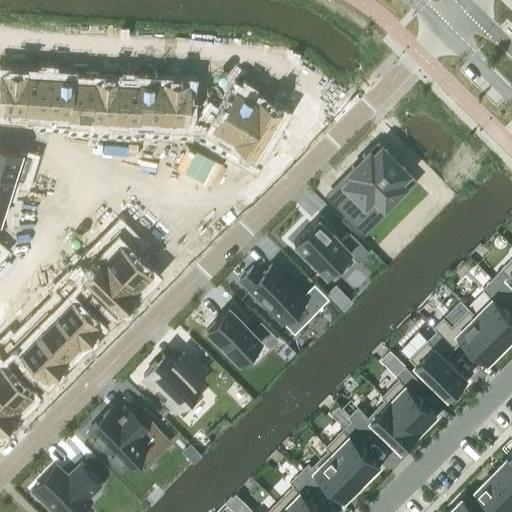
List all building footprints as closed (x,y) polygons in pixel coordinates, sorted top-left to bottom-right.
[(0,71),(0,74),(0,119),(23,121),(24,116),(23,116),(25,73),(0,71)] [(25,73),(23,116),(24,116),(44,117),(45,118),(48,74),(25,73)] [(44,117),(44,122),(69,124),(69,121),(68,121),(71,78),(72,78),(72,76),(48,74),(45,118),(44,117)] [(71,78),(68,121),(69,121),(90,123),(91,123),(93,79),(72,78),(71,78)] [(90,123),(89,127),(113,129),(116,81),(93,79),(91,123),(90,123)] [(139,82),(136,128),(137,128),(159,129),(162,81),(138,79),(138,82),(139,82)] [(116,81),(113,129),(137,130),(137,128),(136,128),(139,82),(138,82),(116,81)] [(162,81),(159,129),(184,131),(187,82),(162,81)] [(208,109),(196,129),(228,148),(257,100),(256,100),(235,87),(219,115),(208,109)] [(257,100),(228,148),(261,168),(273,147),(262,141),(279,112),(257,99),(256,100),(257,100)] [(195,107),(189,117),(196,121),(202,111),(195,107)] [(14,132),(10,143),(18,146),(22,134),(14,132)] [(22,134),(18,146),(26,148),(29,137),(22,134)] [(58,143),(58,155),(66,156),(66,144),(58,143)] [(66,144),(66,156),(74,156),(74,144),(66,144)] [(0,146),(0,171),(13,176),(13,177),(22,180),(29,156),(0,146)] [(104,146),(103,158),(111,159),(112,147),(104,146)] [(112,147),(111,159),(119,159),(120,147),(112,147)] [(351,190),(335,205),(364,234),(365,233),(355,222),(377,200),(382,205),(402,185),(397,180),(405,172),(402,168),(403,167),(402,165),(400,167),(384,151),(386,149),(385,148),(383,150),(380,147),(371,155),(368,152),(364,155),(363,153),(361,155),(363,157),(353,166),(352,165),(350,166),(352,168),(349,171),(352,175),(344,183),(351,190)] [(135,148),(134,160),(142,160),(143,148),(135,148)] [(0,171),(0,195),(6,198),(13,177),(13,176),(0,171)] [(42,177),(40,184),(51,188),(54,180),(42,177)] [(40,184),(37,192),(49,196),(51,188),(40,184)] [(220,206),(211,215),(217,220),(226,212),(220,206)] [(316,218),(292,242),(325,275),(348,252),(357,261),(367,251),(349,232),(340,241),(316,218)] [(100,258),(99,259),(132,292),(133,291),(150,274),(127,251),(136,242),(119,226),(109,236),(116,243),(100,258)] [(71,231),(65,237),(74,245),(79,240),(71,231)] [(23,236),(21,244),(32,247),(35,239),(23,236)] [(93,252),(67,279),(83,295),(91,287),(115,311),(134,292),(133,291),(132,292),(99,259),(100,258),(93,252)] [(511,256),(492,276),(509,294),(511,291),(511,256)] [(252,265),(239,279),(281,321),(304,298),(315,310),(327,297),(313,283),(302,294),(271,264),(261,274),(252,265)] [(1,274),(0,274),(0,283),(5,288),(10,282),(1,274)] [(476,313),(506,343),(509,340),(510,341),(511,339),(511,314),(501,303),(509,294),(492,276),(483,286),(493,296),(476,313)] [(49,311),(48,312),(79,343),(97,325),(75,304),(83,295),(67,279),(57,288),(65,295),(49,311)] [(9,293),(4,299),(12,308),(18,302),(9,293)] [(444,315),(434,325),(437,328),(455,345),(464,336),(488,360),(491,357),(493,359),(504,347),(503,346),(506,343),(476,313),(470,306),(469,306),(461,299),(445,315),(444,315)] [(227,307),(205,329),(238,361),(260,339),(268,347),(277,338),(260,321),(251,330),(227,307)] [(45,308),(29,325),(63,359),(79,343),(48,312),(49,311),(45,308)] [(8,338),(0,345),(0,348),(15,364),(24,355),(45,377),(63,359),(29,325),(12,342),(8,338)] [(420,329),(401,348),(410,356),(449,395),(453,391),(454,393),(466,381),(464,380),(468,376),(446,354),(455,345),(437,328),(428,337),(420,329)] [(0,348),(0,400),(13,413),(13,412),(30,395),(7,372),(15,364),(0,348)] [(163,355),(142,376),(182,415),(202,394),(190,382),(202,370),(183,352),(171,364),(163,355)] [(400,376),(382,394),(385,398),(386,397),(419,430),(422,427),(424,429),(435,417),(434,416),(437,413),(414,390),(423,381),(406,364),(396,373),(400,376)] [(359,404),(349,414),(353,417),(370,434),(379,425),(402,448),(419,430),(386,397),(385,398),(369,414),(359,404)] [(0,400),(0,427),(14,413),(13,412),(13,413),(0,400)] [(110,409),(88,431),(123,466),(132,457),(143,468),(171,440),(164,433),(142,411),(135,418),(125,408),(117,416),(110,409)] [(353,417),(326,444),(329,448),(330,447),(363,480),(366,477),(368,478),(379,467),(377,466),(380,462),(361,443),(370,434),(353,417)] [(309,461),(300,470),(317,488),(326,479),(346,498),(349,495),(350,496),(361,485),(360,483),(363,480),(330,447),(329,448),(313,464),(309,461)] [(511,458),(509,455),(494,470),(511,488),(511,458)] [(55,464),(31,488),(54,511),(77,511),(91,499),(88,496),(99,484),(79,464),(67,475),(55,464)] [(294,483),(277,500),(288,511),(323,511),(308,497),(317,488),(300,470),(291,480),(294,483)] [(511,511),(511,488),(494,470),(477,487),(502,511),(511,511)] [(479,511),(463,496),(446,511),(479,511)] [(255,511),(288,511),(277,500),(265,511),(256,511),(255,511)]
